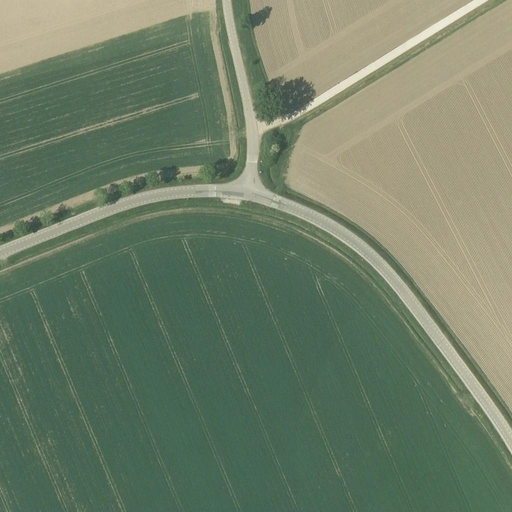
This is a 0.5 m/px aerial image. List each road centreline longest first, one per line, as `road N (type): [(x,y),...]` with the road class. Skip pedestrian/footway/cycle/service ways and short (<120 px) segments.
road 1 (tertiary): [(511,442),(369,254),(309,215),(248,194)]
road 2 (tertiary): [(248,194),(136,202),(0,255)]
road 3 (unclassified): [(248,194),(252,128),(226,0)]
